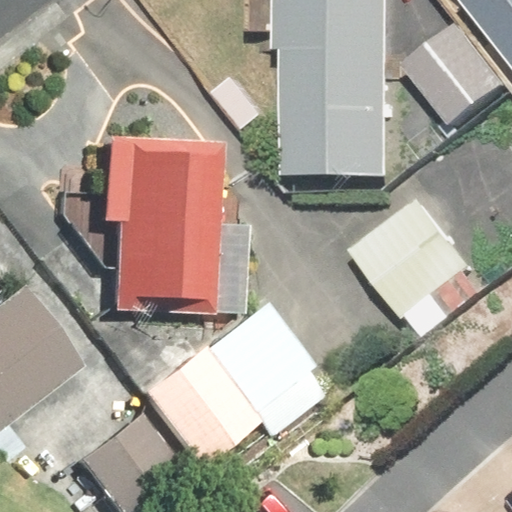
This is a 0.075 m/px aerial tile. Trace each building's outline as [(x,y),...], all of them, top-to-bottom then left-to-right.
[(300,58),(298,187),(406,189),(409,0),(290,0),(289,58),(300,58)] [(511,0),(479,0),(511,42),(511,0)] [(511,88),(467,31),(413,73),(461,133),(511,93),(511,88)] [(117,223),(116,309),(209,310),(211,148),(104,147),(103,223),(117,223)] [(430,204),(363,256),(413,319),(479,267),(430,204)] [(22,284),(0,300),(0,431),(85,367),(22,284)] [(206,347),(261,415),(278,435),(337,388),(265,300),(206,347)] [(199,343),(140,395),(204,466),(261,415),(199,343)] [(137,415),(80,461),(120,511),(156,511),(192,484),(137,415)]
